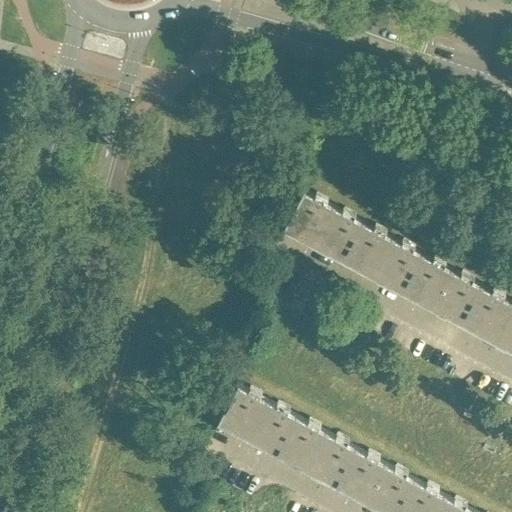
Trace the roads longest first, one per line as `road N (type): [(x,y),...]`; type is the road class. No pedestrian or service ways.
road 1 (tertiary): [(12,511),(148,17)]
road 2 (tertiary): [(78,0),(0,317)]
road 3 (residential): [(169,6),(414,64),(454,62)]
road 4 (residential): [(511,369),(279,245)]
road 5 (residential): [(454,62),(308,0)]
road 6 (residential): [(347,511),(210,439)]
